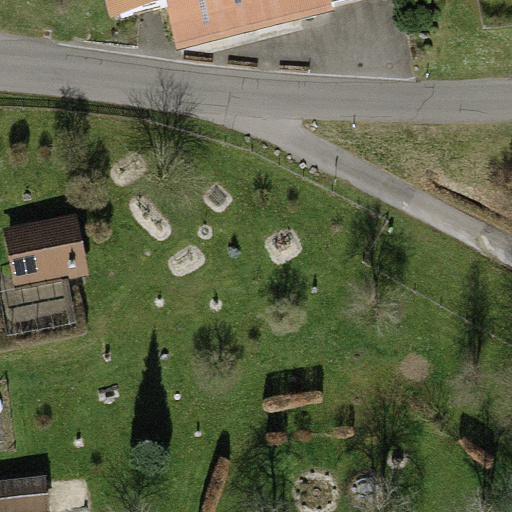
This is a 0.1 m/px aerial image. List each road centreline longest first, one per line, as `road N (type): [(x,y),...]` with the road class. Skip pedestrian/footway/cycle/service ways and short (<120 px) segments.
road 1 (unclassified): [(511,252),(219,97)]
road 2 (secondary): [(219,97),(511,100)]
road 3 (secondary): [(0,63),(219,97)]
